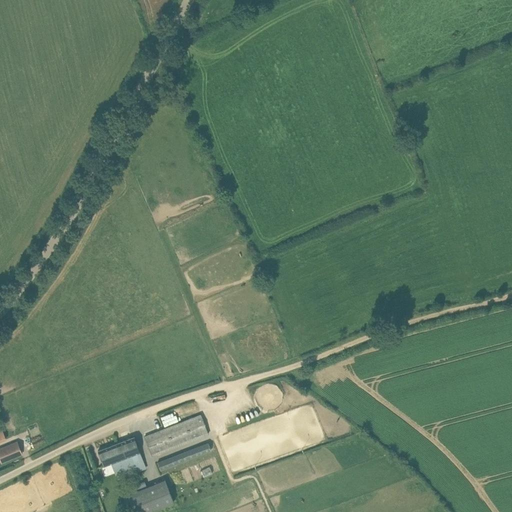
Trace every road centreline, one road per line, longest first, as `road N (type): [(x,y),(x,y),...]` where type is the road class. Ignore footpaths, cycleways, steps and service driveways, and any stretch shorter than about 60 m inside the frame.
road 1 (track): [(136,416),(391,327),(511,296)]
road 2 (unclassified): [(0,310),(63,227),(188,0)]
road 3 (unclassified): [(0,480),(136,416)]
